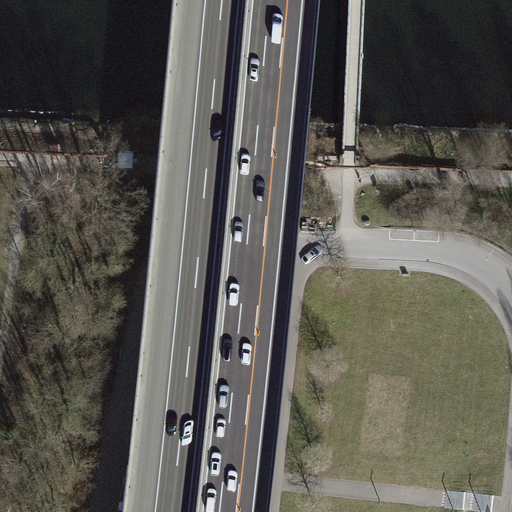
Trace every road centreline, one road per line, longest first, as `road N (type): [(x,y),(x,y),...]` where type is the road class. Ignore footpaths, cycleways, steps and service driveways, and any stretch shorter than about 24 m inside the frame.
road 1 (unclassified): [(511,291),(450,250),(140,225),(94,511)]
road 2 (motorway): [(219,0),(167,511)]
road 3 (motorway): [(231,511),(282,0)]
road 4 (track): [(0,157),(349,178)]
road 5 (track): [(511,180),(349,178)]
